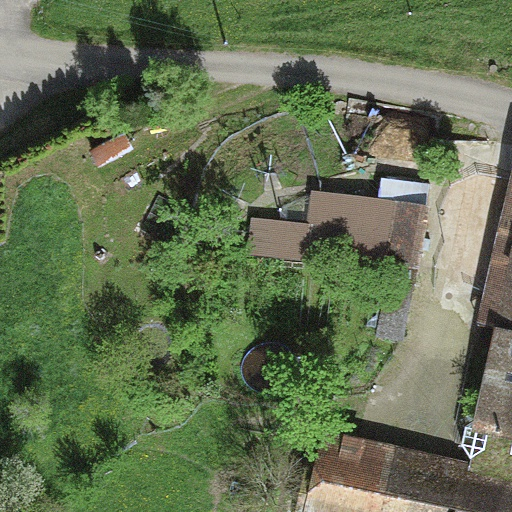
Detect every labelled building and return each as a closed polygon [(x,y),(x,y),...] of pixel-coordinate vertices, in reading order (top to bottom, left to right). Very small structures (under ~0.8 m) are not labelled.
[(383,177),(380,198),(430,204),(433,183),(383,177)] [(380,198),(314,190),(310,221),(308,241),(395,252),(418,254),(424,255),(430,204),(380,198)] [(511,209),(490,305),(510,310),(487,410),(511,415),(511,209)] [(308,241),(310,221),(254,214),(249,252),(306,258),(308,241)] [(418,254),(395,252),(378,332),(400,337),(418,254)] [(466,463),(324,435),(308,511),(511,511),(511,484),(464,475),(466,463)]
